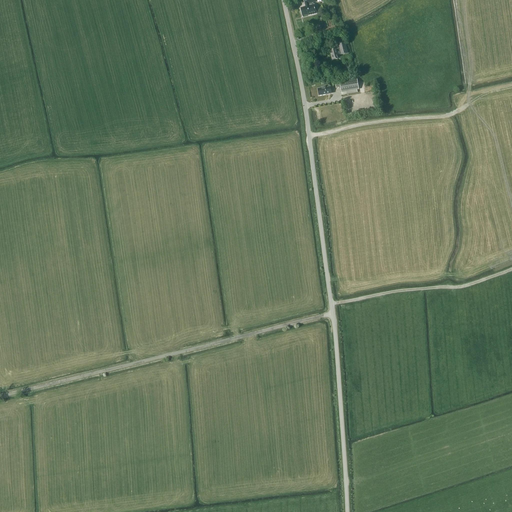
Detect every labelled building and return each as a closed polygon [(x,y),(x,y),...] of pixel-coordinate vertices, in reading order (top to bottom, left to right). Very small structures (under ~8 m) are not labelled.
[(312,0),(305,0),(307,8),(301,9),(303,16),(309,15),(317,14),(316,4),(314,5),(312,0)] [(314,33),(316,38),(337,31),(335,26),(314,33)] [(340,49),(338,49),(330,51),(332,60),(340,58),(340,55),(348,53),(345,42),(339,43),(340,49)] [(340,88),(341,93),(359,90),(357,80),(350,81),(350,78),(343,79),(343,82),(335,83),(336,89),(340,88)] [(319,95),(327,94),(332,93),(331,87),(326,88),(325,87),(322,87),(322,89),(318,89),(319,95)]
